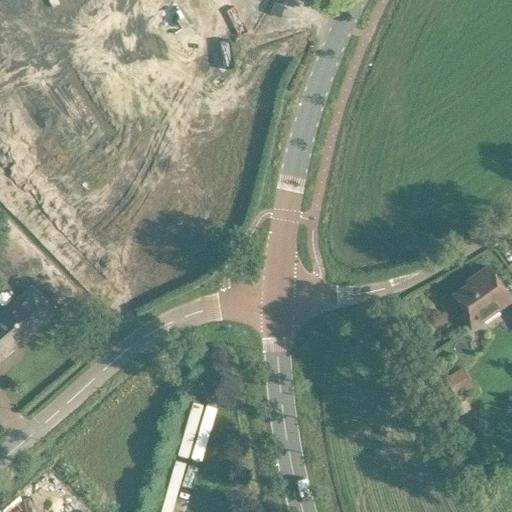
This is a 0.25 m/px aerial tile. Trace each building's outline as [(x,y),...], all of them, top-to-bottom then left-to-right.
[(217,13),(172,79),(202,99),(239,44),(223,33),(232,19),(224,15),(232,0),(200,0),(199,3),(217,13)] [(452,293),(463,309),(473,323),(509,299),(486,265),(472,275),(474,278),(452,293)] [(0,318),(0,359),(55,316),(33,288),(0,318)] [(445,379),(454,394),(472,383),(463,368),(445,379)] [(215,401),(202,398),(180,507),(193,509),(215,401)]
